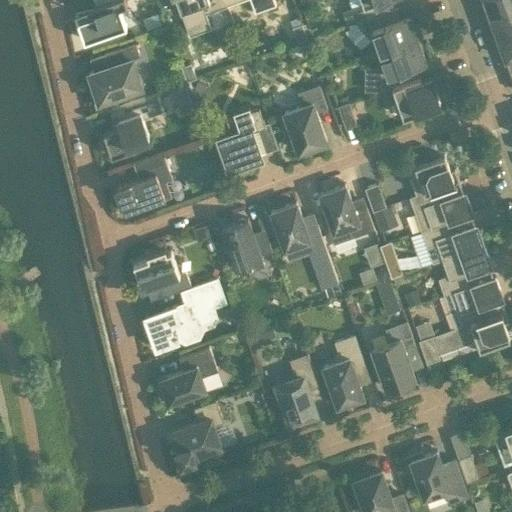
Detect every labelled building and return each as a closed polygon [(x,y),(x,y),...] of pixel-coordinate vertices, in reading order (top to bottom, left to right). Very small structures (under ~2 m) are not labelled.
[(126,25),(119,5),(127,3),(125,0),(104,0),(92,4),(95,13),(77,19),(84,39),(126,25)] [(205,12),(227,4),(225,0),(176,0),(189,34),(210,26),(205,12)] [(225,0),(227,4),(237,0),(250,0),(254,11),(275,3),(274,0),(225,0)] [(361,0),(367,15),(356,19),(356,20),(394,7),(391,0),(361,0)] [(511,0),(484,0),(490,16),(511,8),(511,0)] [(374,36),(380,51),(417,38),(409,14),(398,18),(394,7),(356,20),(370,37),(374,36)] [(511,8),(490,16),(497,37),(511,31),(511,8)] [(301,23),(292,26),(297,42),(307,38),(301,23)] [(511,31),(497,37),(505,57),(511,54),(511,31)] [(380,51),(392,85),(420,75),(419,75),(418,75),(414,64),(425,60),(417,38),(380,51)] [(141,85),(132,57),(139,54),(135,41),(104,52),(108,64),(89,71),(94,85),(89,87),(95,105),(106,102),(105,97),(141,85)] [(186,80),(195,77),(190,62),(181,65),(186,80)] [(421,80),(420,75),(392,85),(402,115),(416,110),(416,108),(439,100),(431,77),(421,80)] [(198,81),(192,93),(201,98),(207,86),(198,81)] [(326,140),(316,111),(327,107),(319,83),(297,91),(302,104),(284,110),(292,132),(289,137),(290,141),(292,145),(297,147),(298,150),(326,140)] [(180,99),(189,96),(186,85),(176,88),(180,99)] [(163,109),(156,91),(109,107),(116,126),(102,130),(111,154),(138,144),(136,139),(148,135),(142,117),(163,109)] [(356,123),(349,100),(337,104),(345,127),(356,123)] [(251,110),(235,115),(226,118),(230,131),(217,136),(230,174),(248,168),(246,162),(262,156),(253,130),(265,126),(258,107),(251,110)] [(132,160),(138,176),(115,185),(124,211),(171,195),(166,179),(172,177),(162,150),(132,160)] [(409,196),(458,179),(454,167),(450,169),(444,153),(414,164),(417,173),(409,175),(416,193),(409,196)] [(458,179),(409,196),(420,229),(472,211),(467,197),(465,198),(458,179)] [(329,230),(333,242),(374,228),(364,200),(352,204),(345,182),(319,191),(332,229),(329,230)] [(377,182),(365,187),(373,209),(382,206),(386,204),(377,182)] [(415,215),(406,195),(389,203),(397,222),(415,215)] [(296,200),(270,209),(284,247),(309,238),(313,249),(325,245),(315,217),(303,221),(296,200)] [(378,225),(388,222),(382,206),(373,209),(378,225)] [(472,211),(420,229),(432,261),(483,243),(478,229),(476,230),(470,212),(472,211)] [(264,264),(261,256),(260,254),(272,250),(269,243),(264,227),(252,231),(247,217),(245,217),(241,216),(238,217),(236,221),(222,226),(236,265),(239,273),(264,264)] [(204,222),(191,227),(195,240),(209,235),(204,222)] [(438,277),(443,294),(495,276),(494,275),(492,275),(486,257),(488,256),(483,243),(432,261),(442,258),(447,274),(438,277)] [(167,293),(181,288),(191,285),(185,269),(179,271),(171,248),(166,250),(165,246),(146,253),(147,257),(133,262),(141,286),(162,278),(167,293)] [(401,271),(396,256),(384,260),(390,275),(401,271)] [(375,277),(371,266),(357,270),(361,281),(375,277)] [(216,276),(191,285),(181,288),(185,300),(145,314),(156,345),(181,336),(185,337),(196,333),(201,324),(211,320),(213,315),(210,306),(225,300),(216,276)] [(495,276),(443,294),(455,326),(504,309),(497,289),(499,289),(495,276)] [(404,290),(409,302),(420,298),(416,286),(404,290)] [(382,294),(388,311),(399,307),(394,290),(382,294)] [(508,320),(504,309),(455,326),(455,327),(462,324),(468,342),(476,339),(479,348),(509,337),(503,322),(508,320)] [(412,382),(412,376),(414,376),(403,347),(415,343),(406,319),(385,327),(389,340),(371,346),(386,386),(398,382),(402,385),(412,382)] [(261,339),(255,324),(246,327),(251,343),(261,339)] [(462,324),(455,327),(455,326),(419,339),(426,360),(438,356),(437,353),(468,342),(462,324)] [(360,400),(361,395),(363,394),(352,362),(363,358),(354,333),(334,340),(338,351),(334,353),(336,359),(323,364),(337,403),(348,400),(351,403),(360,400)] [(206,388),(201,374),(217,369),(209,345),(178,355),(183,368),(159,376),(161,382),(157,384),(162,396),(166,395),(168,401),(206,388)] [(315,411),(309,393),(321,389),(307,351),(288,357),(295,376),(276,382),(289,420),(315,411)] [(221,443),(213,423),(223,420),(215,398),(193,406),(197,419),(171,429),(182,460),(195,455),(194,453),(221,443)] [(511,421),(494,428),(508,467),(511,465),(511,421)] [(466,481),(478,476),(462,429),(450,434),(452,439),(466,481)] [(444,489),(449,501),(466,495),(453,458),(440,462),(436,449),(423,454),(421,450),(404,456),(408,469),(413,468),(423,496),(444,489)] [(377,507),(378,511),(406,511),(408,511),(402,492),(390,496),(381,468),(369,473),(367,469),(349,476),(355,494),(359,493),(365,511),(377,507)]
